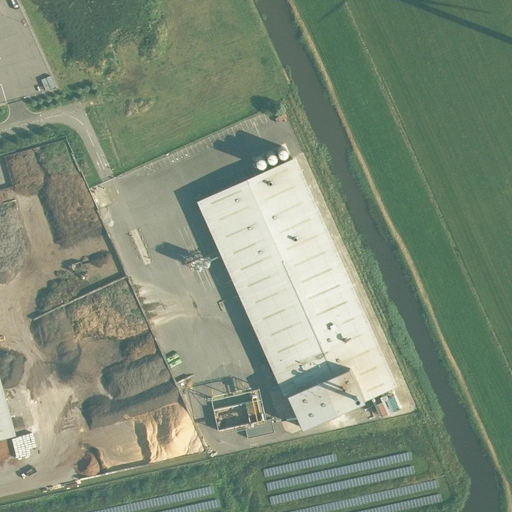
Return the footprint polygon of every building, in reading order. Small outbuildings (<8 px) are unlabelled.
[(278,160),(280,161),(281,161),(283,161),(284,160),(285,159),(286,157),(286,155),(285,153),(284,152),(283,151),(281,151),(279,151),(278,152),(277,153),(276,155),(276,156),(276,158),(277,159),(278,160)] [(267,165),(269,166),(270,166),(272,165),(273,165),(274,163),(275,162),(275,160),(274,158),(273,157),(272,156),(270,156),(268,156),(267,157),(266,158),(265,159),(265,161),(265,162),(266,164),(267,165)] [(225,257),(301,427),(394,385),(292,157),(199,199),(224,255),(225,257)] [(256,170),(257,171),(259,171),(260,171),(262,170),(263,168),(264,167),(264,165),(263,163),(262,162),(260,161),(259,161),(257,161),(256,162),(254,163),(254,164),(254,166),(254,168),(255,169),(256,170)] [(265,365),(261,367),(266,379),(271,377),(265,365)] [(0,436),(12,434),(0,390),(0,436)]
